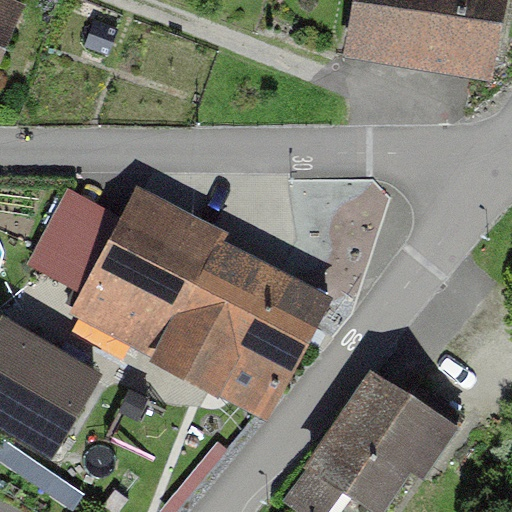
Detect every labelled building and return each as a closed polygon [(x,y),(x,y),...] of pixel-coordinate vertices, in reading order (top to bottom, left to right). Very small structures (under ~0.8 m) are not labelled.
[(37,6),(22,0),(0,0),(0,85),(3,86),(37,6)] [(362,0),(357,39),(500,61),(509,0),(362,0)] [(339,288),(148,181),(82,298),(272,405),(339,288)] [(0,372),(85,424),(120,366),(13,302),(0,322),(0,372)] [(401,511),(469,418),(389,362),(315,464),(381,511),(401,511)]
